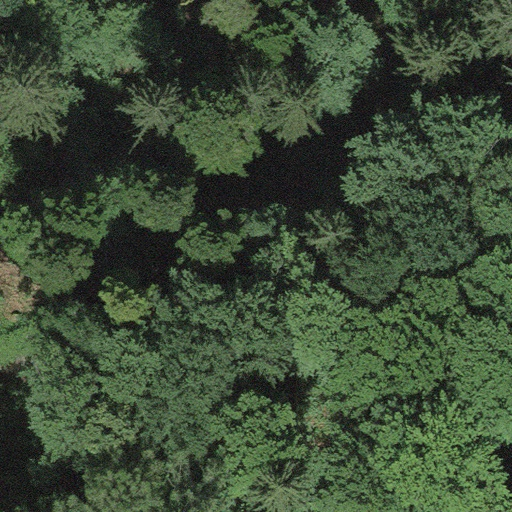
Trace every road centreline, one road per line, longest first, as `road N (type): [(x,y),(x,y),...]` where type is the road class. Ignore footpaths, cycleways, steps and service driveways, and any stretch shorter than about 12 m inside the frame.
road 1 (track): [(297,156),(159,165),(0,194)]
road 2 (track): [(217,511),(134,438),(0,343)]
